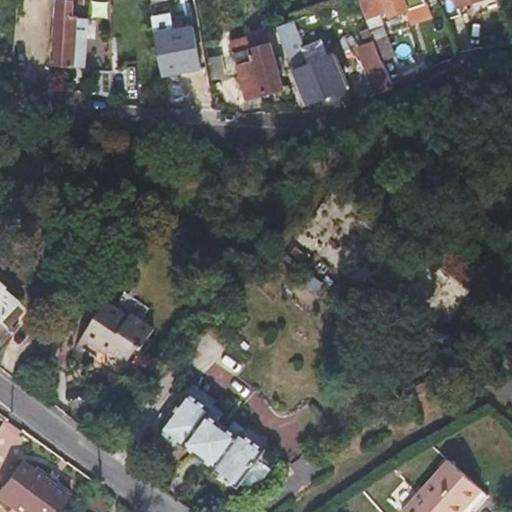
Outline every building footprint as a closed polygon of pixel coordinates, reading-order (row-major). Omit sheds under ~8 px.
[(83,0),(56,0),(51,66),(85,69),(90,21),(72,20),(73,4),(83,5),(83,0)] [(149,0),(158,57),(196,50),(192,28),(183,29),(180,14),(171,16),(167,0),(149,0)] [(360,0),(367,17),(389,11),(390,13),(426,1),(425,0),(360,0)] [(493,0),(441,0),(446,21),(460,17),(459,9),(494,1),(493,0)] [(326,56),(310,61),(305,49),(295,21),(279,27),(303,99),(314,95),(315,97),(344,87),(333,54),(326,56)] [(350,47),(370,41),(366,28),(346,34),(350,47)] [(227,43),(243,95),(280,82),(263,33),(227,43)] [(379,49),(385,65),(399,59),(390,34),(375,39),(379,49)] [(305,49),(310,61),(326,56),(322,43),(305,49)] [(361,56),(374,93),(392,85),(385,65),(379,49),(361,56)] [(32,53),(13,51),(11,73),(31,76),(32,53)] [(113,70),(112,96),(139,97),(140,72),(113,70)] [(91,95),(109,99),(110,72),(91,72),(91,95)] [(0,336),(2,339),(8,332),(4,328),(17,314),(10,308),(13,305),(0,293),(0,290),(8,281),(0,273),(0,336)] [(104,309),(80,343),(99,356),(104,349),(127,364),(138,348),(140,350),(151,334),(128,319),(125,323),(104,309)] [(176,445),(178,442),(211,466),(209,469),(233,487),(261,449),(237,431),(235,434),(202,410),(205,408),(182,391),(154,428),(176,445)] [(444,455),(397,509),(400,511),(454,511),(477,487),(444,455)] [(0,482),(0,504),(11,511),(53,511),(63,498),(24,471),(20,476),(9,468),(0,482)]
